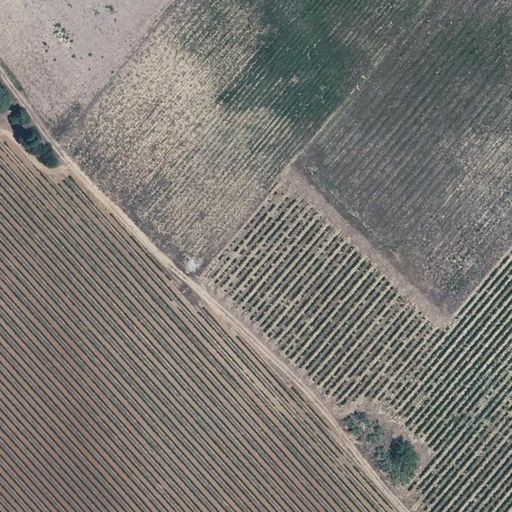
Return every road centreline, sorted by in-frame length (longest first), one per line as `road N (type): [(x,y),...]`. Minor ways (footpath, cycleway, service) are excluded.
road 1 (track): [(0,72),(65,154),(237,328)]
road 2 (track): [(405,511),(237,328)]
